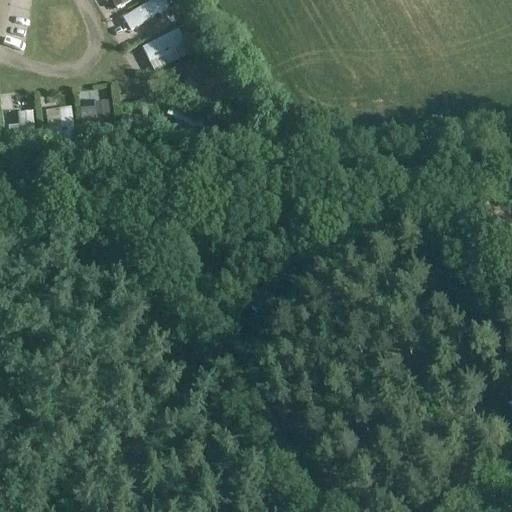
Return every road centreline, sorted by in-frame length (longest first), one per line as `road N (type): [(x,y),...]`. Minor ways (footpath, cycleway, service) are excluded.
road 1 (track): [(0,215),(408,180)]
road 2 (track): [(511,301),(408,180)]
